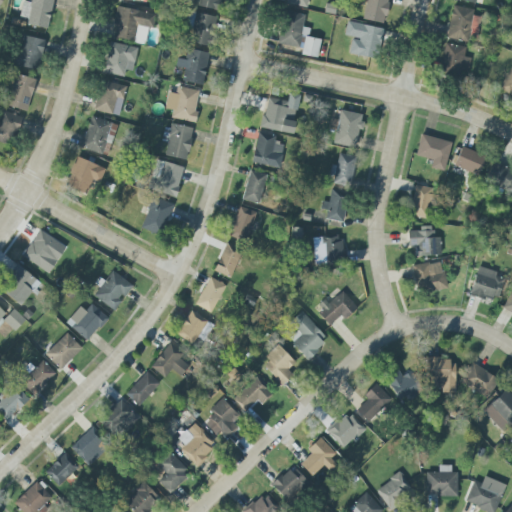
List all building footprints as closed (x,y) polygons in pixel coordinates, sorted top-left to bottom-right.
[(53,0),(30,0),(30,3),(23,1),(19,17),(28,19),(26,24),(46,29),(53,0)] [(218,0),(194,0),(194,5),(216,10),(218,0)] [(370,0),(365,0),(362,20),(384,23),(387,0),(371,0),(370,0)] [(445,38),(466,43),(474,10),(453,5),(445,38)] [(144,44),(147,28),(153,29),(155,14),(118,7),(112,37),(144,44)] [(306,15),(283,11),(278,44),(299,48),(301,36),(303,36),(306,15)] [(209,46),(215,17),(196,13),(190,43),(209,46)] [(348,53),(374,59),(380,29),(347,21),(344,35),(352,37),(348,53)] [(37,71),(45,41),(23,35),(15,65),(37,71)] [(317,57),(320,39),(304,37),(301,55),(317,57)] [(132,71),(137,48),(109,42),(103,72),(124,76),(125,70),(132,71)] [(465,47),(444,43),(439,72),(467,77),(470,58),(463,57),(465,47)] [(176,59),(175,67),(184,68),(183,82),(204,85),(207,52),(186,50),(185,59),(176,59)] [(511,63),(500,90),(511,94),(511,63)] [(35,80),(13,74),(4,105),(27,111),(35,80)] [(122,100),(126,87),(101,80),(93,110),(111,115),(116,98),(122,100)] [(168,92),(165,109),(172,110),(170,118),(194,122),(199,90),(176,87),(175,94),(168,92)] [(299,95),(288,94),(287,101),(266,98),(260,128),(292,134),(299,95)] [(0,110),(0,144),(9,148),(22,118),(1,109),(0,110)] [(332,143),(354,149),(362,115),(340,110),(332,143)] [(102,155),(106,143),(112,145),(118,125),(90,116),(80,148),(102,155)] [(165,156),(186,161),(193,129),(167,123),(162,142),(168,143),(165,156)] [(275,137),(258,132),(250,162),(268,167),(272,153),(280,156),(283,145),(273,143),(275,137)] [(430,168),(444,171),(451,142),(420,135),(415,156),(432,160),(430,168)] [(451,165),(482,177),(489,158),(458,147),(451,165)] [(351,186),(354,156),(336,154),(333,184),(351,186)] [(99,183),(105,170),(77,157),(64,185),(84,194),(91,179),(99,183)] [(183,168),(160,161),(151,190),(174,198),(183,168)] [(511,195),(511,194),(511,171),(493,162),(484,181),(511,195)] [(243,201),(260,203),(265,174),(248,171),(243,201)] [(429,218),(432,188),(414,186),(410,216),(429,218)] [(320,209),(326,210),(325,220),(344,222),(347,192),(330,190),(329,202),(321,201),(320,209)] [(172,204),(151,197),(141,229),(162,236),(172,204)] [(229,238),(247,243),(255,211),(237,207),(229,238)] [(440,255),(440,237),(432,238),(432,226),(420,226),(420,231),(407,231),(408,246),(415,246),(416,256),(440,255)] [(48,274),(66,247),(39,230),(22,256),(48,274)] [(314,264),(342,263),(341,237),(313,238),(314,264)] [(213,270),(229,278),(242,251),(225,244),(213,270)] [(446,289),(441,261),(411,266),(416,294),(446,289)] [(0,286),(0,289),(19,307),(40,284),(19,265),(0,286)] [(497,302),(504,279),(495,276),(497,272),(478,266),(469,293),(497,302)] [(93,298),(114,310),(122,297),(124,298),(132,284),(109,271),(93,298)] [(196,306),(213,313),(224,284),(207,277),(196,306)] [(511,314),(511,288),(503,310),(511,314)] [(329,325),(340,316),(343,320),(357,309),(341,290),(317,310),(329,325)] [(86,341),(107,319),(91,304),(85,311),(80,306),(65,322),(86,341)] [(14,331),(24,320),(13,309),(3,321),(14,331)] [(176,336),(197,345),(208,321),(188,311),(176,336)] [(289,322),(297,331),(288,339),(306,359),(327,340),(301,312),(289,322)] [(44,354),(59,370),(81,349),(67,333),(44,354)] [(185,351),(169,341),(151,369),(165,378),(170,370),(180,377),(188,366),(179,360),(185,351)] [(261,364),(281,386),(292,375),(287,370),(294,363),(279,347),(261,364)] [(455,393),(454,365),(449,365),(449,358),(426,359),(427,387),(441,387),(441,393),(455,393)] [(26,372),(27,373),(19,381),(32,396),(55,374),(40,359),(26,372)] [(461,386),(489,397),(497,376),(469,365),(461,386)] [(400,374),(398,371),(386,375),(398,403),(422,394),(412,369),(400,374)] [(125,394),(138,407),(159,384),(146,372),(125,394)] [(260,405),(271,395),(256,378),(233,398),(245,412),(256,401),(260,405)] [(0,400),(0,414),(6,420),(28,400),(15,386),(0,400)] [(353,408),(366,422),(390,399),(377,386),(353,408)] [(511,423),(511,395),(505,389),(487,407),(508,427),(511,423)] [(120,439),(139,415),(118,399),(99,423),(120,439)] [(222,438),(241,418),(221,399),(209,410),(213,414),(205,423),(222,438)] [(327,432),(341,448),(363,429),(349,413),(327,432)] [(87,466),(109,447),(91,428),(70,447),(87,466)] [(215,446),(201,431),(180,450),(194,466),(215,446)] [(306,450),(310,454),(299,464),(311,476),(323,465),(328,471),(335,465),(330,459),(335,454),(320,437),(306,450)] [(189,474),(168,451),(155,463),(165,474),(157,481),(168,493),(189,474)] [(79,467),(64,453),(45,473),(60,487),(79,467)] [(456,472),(450,472),(450,465),(438,465),(438,472),(425,472),(425,496),(456,496),(456,472)] [(286,502),(308,482),(292,466),(271,485),(286,502)] [(388,509),(413,493),(400,473),(375,489),(388,509)] [(481,484),(473,480),(463,501),(488,511),(493,511),(505,485),(484,476),(481,484)] [(21,511),(35,511),(51,498),(36,482),(13,503),(21,511)] [(123,503),(131,511),(145,511),(159,499),(144,483),(123,503)] [(348,509),(350,511),(382,511),(364,493),(348,509)] [(279,511),(262,494),(243,511),(279,511)]
